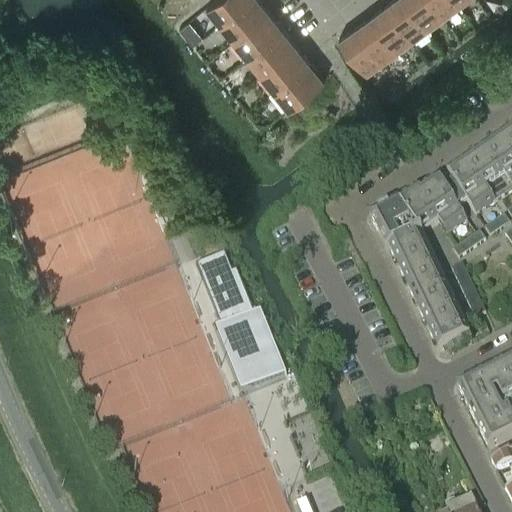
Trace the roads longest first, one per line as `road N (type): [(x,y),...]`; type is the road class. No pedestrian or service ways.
road 1 (residential): [(436,381),(360,229),(358,209),(368,194),(511,100)]
road 2 (tertiary): [(64,511),(0,372)]
road 3 (residential): [(499,511),(436,381)]
